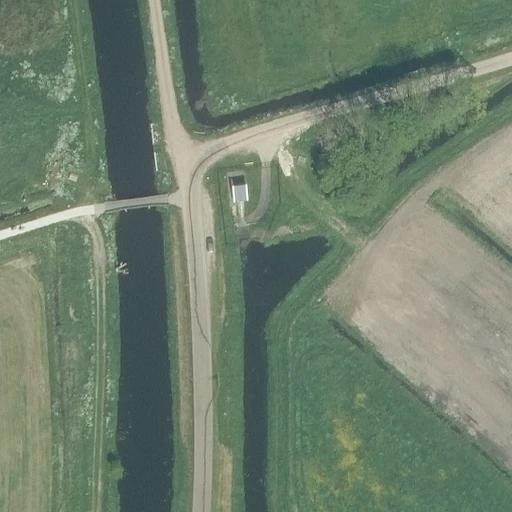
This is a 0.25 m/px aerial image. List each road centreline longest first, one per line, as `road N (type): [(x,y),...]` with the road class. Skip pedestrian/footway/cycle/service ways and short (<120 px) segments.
road 1 (unclassified): [(201,511),(194,158),(511,58)]
road 2 (track): [(97,511),(101,250),(74,0)]
road 3 (track): [(191,164),(169,118),(153,0)]
